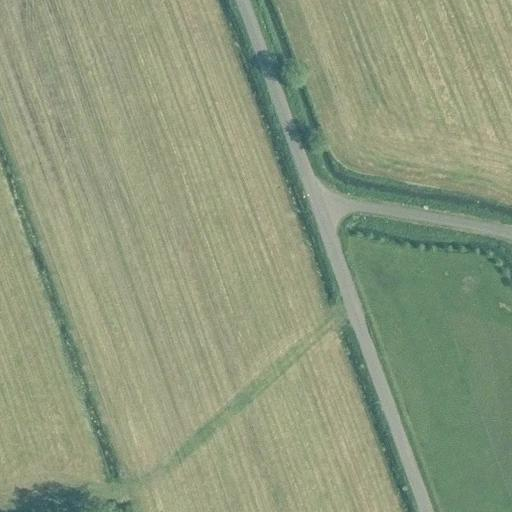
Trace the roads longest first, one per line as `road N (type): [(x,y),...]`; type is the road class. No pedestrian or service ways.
road 1 (unclassified): [(426,511),(320,216)]
road 2 (unclassified): [(320,216),(241,0)]
road 3 (unclassified): [(511,240),(415,217),(320,216)]
